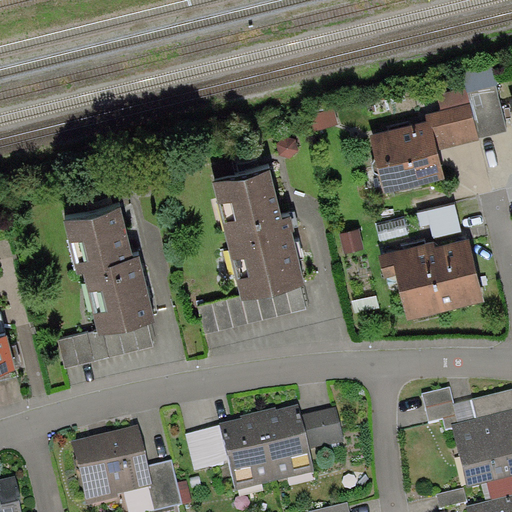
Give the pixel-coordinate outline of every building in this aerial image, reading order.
[(427,102),(429,109),(437,141),(479,130),(470,91),(427,102)] [(443,166),(437,141),(429,109),(363,125),(378,183),(443,166)] [(267,156),(207,171),(235,287),(297,272),(303,271),(287,202),(279,204),(267,156)] [(159,303),(141,238),(133,240),(120,192),(56,209),(69,258),(78,256),(95,320),(145,307),(159,303)] [(391,247),(405,303),(486,282),(471,226),(391,247)] [(235,287),(196,297),(203,326),(305,302),(297,272),(235,287)] [(95,320),(55,331),(63,363),(154,339),(145,307),(95,320)] [(4,321),(0,321),(0,361),(14,357),(4,321)] [(270,463),(311,453),(298,402),(258,412),(270,463)] [(511,402),(451,415),(463,474),(511,464),(511,402)] [(229,473),(270,463),(258,412),(217,422),(229,473)] [(136,427),(69,443),(80,490),(147,473),(136,427)] [(0,478),(0,511),(14,511),(7,476),(0,478)] [(511,511),(511,485),(464,500),(468,511),(511,511)]
